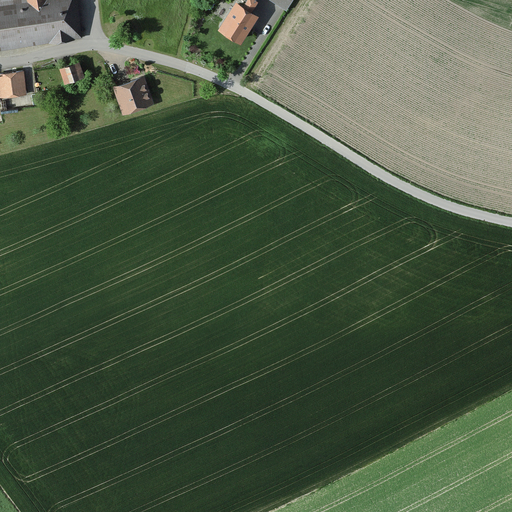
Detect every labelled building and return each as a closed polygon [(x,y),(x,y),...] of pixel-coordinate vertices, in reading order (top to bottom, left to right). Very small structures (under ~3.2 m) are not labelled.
[(0,0),(0,50),(82,38),(76,0),(0,0)] [(217,30),(241,44),(258,17),(252,13),(258,3),(252,0),(246,0),(242,7),(234,2),(217,30)] [(270,0),(271,0),(289,9),(293,0),(270,0)] [(59,69),(65,85),(84,78),(79,62),(59,69)] [(0,99),(26,96),(22,71),(0,73),(0,99)] [(112,88),(123,118),(153,107),(142,77),(112,88)]
